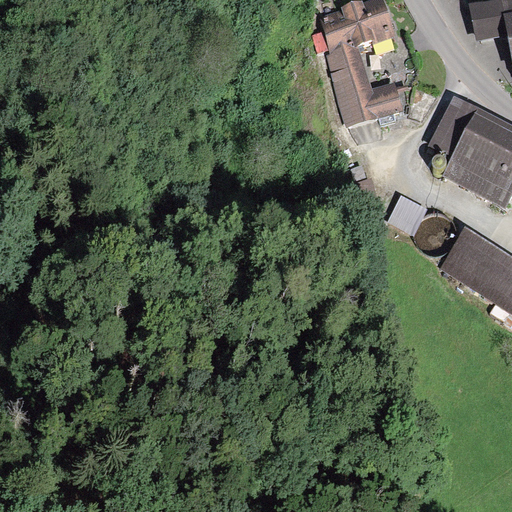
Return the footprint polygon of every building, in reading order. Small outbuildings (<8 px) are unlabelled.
[(323,56),(344,128),(375,118),(356,56),(373,51),(371,42),(389,37),(377,0),(341,11),(345,23),(315,32),(323,56)] [(504,39),(511,79),(511,3),(475,11),(482,44),(504,39)] [(508,203),(511,205),(511,130),(457,99),(419,165),(503,212),(508,203)] [(404,199),(390,227),(416,240),(430,213),(404,199)] [(436,284),(511,331),(511,269),(463,240),(436,284)]
